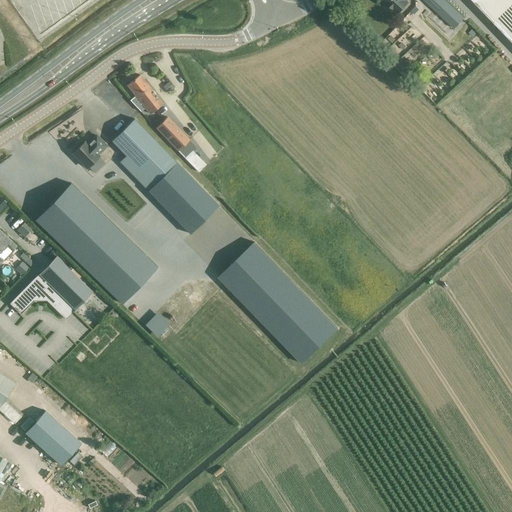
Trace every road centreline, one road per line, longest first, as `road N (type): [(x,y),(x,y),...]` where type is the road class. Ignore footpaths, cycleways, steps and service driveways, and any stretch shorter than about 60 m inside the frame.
road 1 (unclassified): [(0,141),(127,53),(164,42),(241,39),(274,22)]
road 2 (secondary): [(0,118),(175,0)]
road 3 (secondary): [(141,0),(0,103)]
